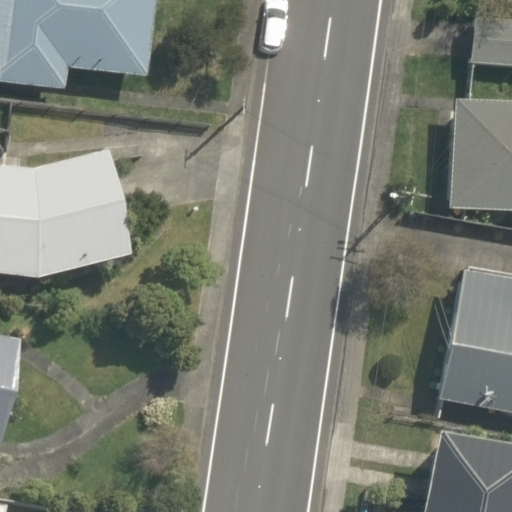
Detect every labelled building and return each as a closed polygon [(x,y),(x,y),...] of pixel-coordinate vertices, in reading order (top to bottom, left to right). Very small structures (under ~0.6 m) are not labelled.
[(144,85),(154,0),(0,0),(0,89),(61,96),(63,75),(144,85)] [(511,72),(511,27),(472,25),(468,69),(511,72)] [(511,110),(452,108),(446,215),(511,217),(511,110)] [(29,179),(0,175),(0,282),(34,286),(125,264),(101,162),(29,179)] [(511,288),(459,278),(436,406),(511,419),(511,288)] [(0,440),(16,350),(0,347),(0,440)] [(511,511),(511,456),(433,442),(419,511),(511,511)]
